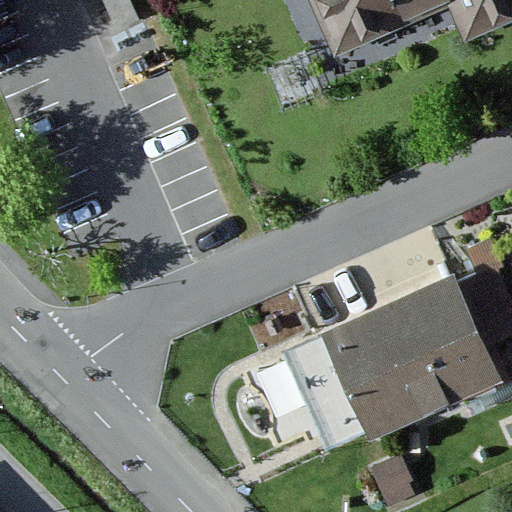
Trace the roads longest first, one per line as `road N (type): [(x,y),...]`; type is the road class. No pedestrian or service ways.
road 1 (residential): [(178,298),(511,151)]
road 2 (residential): [(178,298),(47,0)]
road 3 (residential): [(63,378),(192,511)]
road 4 (residential): [(63,378),(178,298)]
